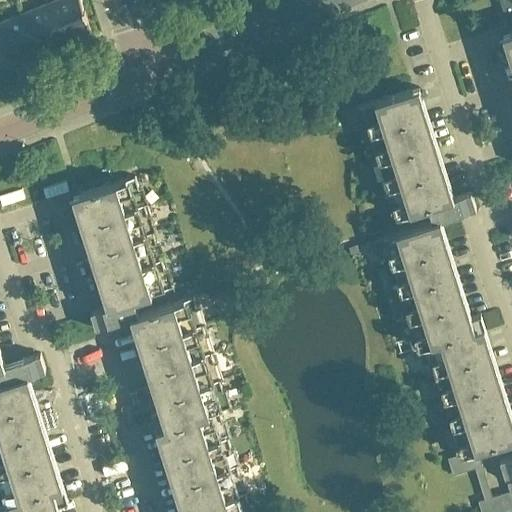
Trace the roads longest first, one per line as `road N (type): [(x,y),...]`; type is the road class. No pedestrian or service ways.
road 1 (residential): [(145,77),(334,0)]
road 2 (residential): [(0,135),(145,77)]
